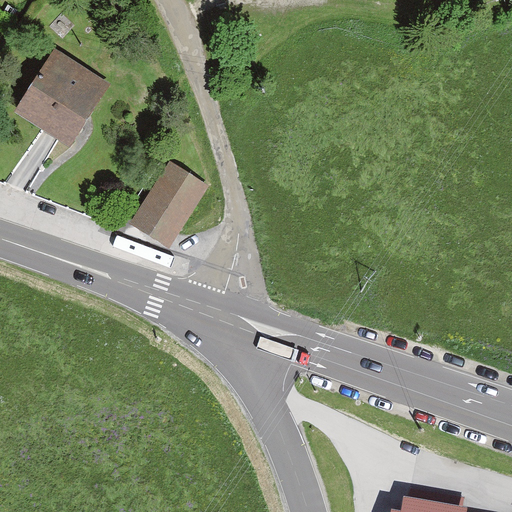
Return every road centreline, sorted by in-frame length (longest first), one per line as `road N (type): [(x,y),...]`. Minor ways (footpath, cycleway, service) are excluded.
road 1 (residential): [(218,314),(238,221),(217,128),(166,0)]
road 2 (secondary): [(511,409),(218,314)]
road 3 (unclassified): [(267,407),(306,414),(511,503)]
road 4 (secondary): [(218,314),(0,238)]
